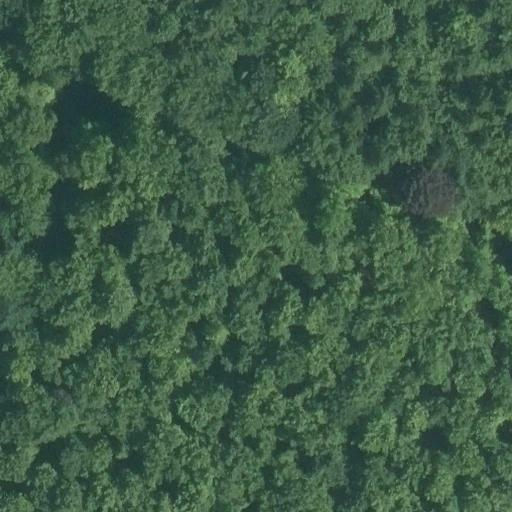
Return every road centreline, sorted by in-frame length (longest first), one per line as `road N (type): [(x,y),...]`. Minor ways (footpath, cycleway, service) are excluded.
road 1 (track): [(511,202),(0,7)]
road 2 (track): [(179,0),(499,143),(511,127)]
